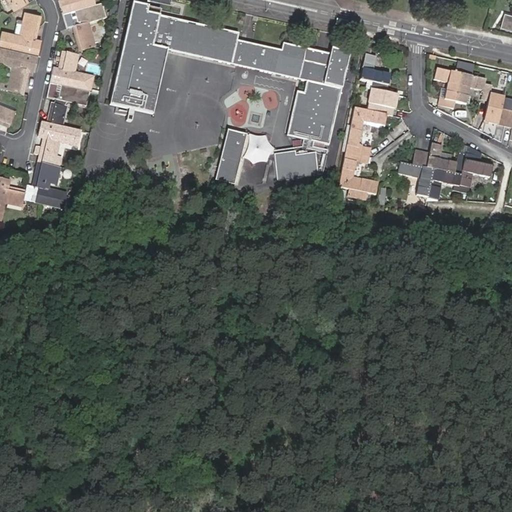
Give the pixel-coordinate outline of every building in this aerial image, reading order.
[(7,0),(14,10),(27,3),(25,0),(7,0)] [(58,0),(64,19),(64,20),(66,29),(77,26),(78,30),(74,31),(80,51),(95,47),(89,26),(86,27),(85,24),(106,17),(101,3),(95,5),(93,0),(58,0)] [(115,106),(133,110),(151,114),(166,48),(237,64),(305,80),(302,93),(295,91),(285,135),(302,139),(300,147),(291,148),(291,152),(272,154),(275,180),(316,174),(315,171),(323,170),(323,169),(327,150),(323,149),(313,147),(314,141),(324,144),(327,145),(349,53),(331,48),(329,55),(282,44),(280,51),(236,42),(237,34),(158,16),(145,13),(147,6),(131,2),(108,105),(115,106)] [(160,9),(147,6),(145,13),(158,16),(160,9)] [(24,68),(34,70),(41,41),(30,39),(31,35),(35,36),(39,15),(25,12),(20,33),(23,33),(22,37),(1,32),(0,35),(0,62),(15,66),(15,70),(12,69),(7,90),(22,93),(27,73),(23,72),(24,68)] [(511,16),(502,14),(498,29),(511,32),(511,16)] [(0,216),(4,201),(7,202),(6,204),(22,208),(23,201),(63,210),(67,194),(56,191),(61,169),(60,168),(62,158),(57,157),(60,145),(56,144),(56,141),(77,145),(80,130),(62,126),(66,106),(64,105),(64,101),(85,106),(91,78),(70,73),(71,69),(74,69),(77,55),(63,51),(60,66),(62,67),(62,70),(52,68),(46,97),(55,99),(55,103),(51,102),(46,123),(40,121),(37,136),(46,138),(45,142),(42,141),(33,183),(36,184),(35,187),(26,185),(24,193),(10,189),(9,192),(6,191),(8,181),(0,179),(0,216)] [(376,58),(366,56),(361,80),(373,83),(367,112),(355,109),(338,188),(349,190),(347,197),(365,200),(367,194),(375,195),(377,184),(350,179),(354,161),(368,164),(371,150),(358,147),(363,122),(380,125),(382,114),(388,116),(389,109),(395,110),(398,95),(387,93),(391,75),(373,71),(376,58)] [(459,60),(457,69),(473,72),(475,64),(459,60)] [(485,80),(436,69),(433,80),(447,83),(444,100),(439,99),(437,106),(453,110),(454,102),(465,105),(469,88),(482,91),(480,100),(488,102),(483,122),(511,128),(511,100),(489,96),(491,86),(484,85),(485,80)] [(0,121),(9,126),(15,111),(0,105),(0,121)] [(131,117),(133,110),(115,106),(113,113),(125,115),(130,117),(131,117)] [(233,184),(245,133),(226,129),(226,130),(214,179),(233,184)] [(236,185),(249,134),(245,133),(233,184),(236,185)] [(442,146),(431,144),(429,154),(415,151),(411,166),(398,163),(396,174),(419,178),(416,195),(427,197),(427,195),(438,197),(441,184),(459,187),(459,186),(469,188),(473,173),(490,176),(492,167),(479,164),(480,157),(465,154),(464,161),(457,160),(456,164),(439,161),(442,146)]
